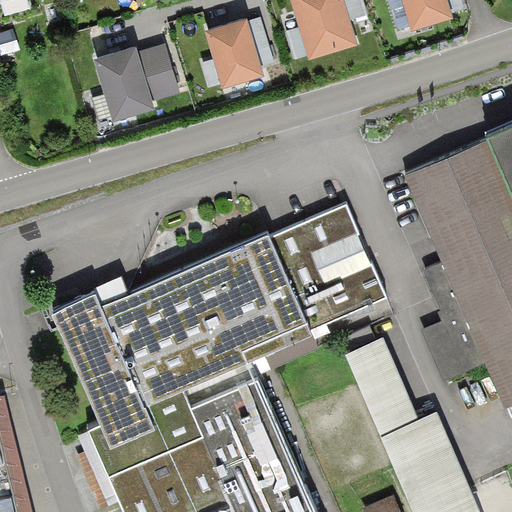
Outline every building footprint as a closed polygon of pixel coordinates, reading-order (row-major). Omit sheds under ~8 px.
[(345,0),(292,0),(309,55),(358,41),(350,14),(345,0)] [(364,0),(345,0),(350,14),(368,9),(364,0)] [(451,0),(405,0),(412,21),(454,9),(453,5),(451,0)] [(266,66),(248,8),(205,21),(223,79),(266,66)] [(14,26),(0,29),(0,52),(20,47),(14,26)] [(136,36),(94,49),(113,113),(155,100),(154,95),(139,46),(136,36)] [(166,38),(139,46),(154,95),(181,87),(166,38)] [(511,108),(485,119),(490,129),(511,181),(511,108)] [(511,181),(490,129),(404,166),(443,256),(423,265),(441,306),(438,307),(442,315),(422,324),(444,375),(486,357),(505,400),(508,399),(511,407),(511,181)] [(347,198),(272,230),(312,322),(387,290),(347,198)] [(95,281),(52,300),(103,414),(111,432),(153,413),(145,395),(183,378),(250,349),(312,322),(272,230),(268,221),(101,295),(95,281)] [(383,328),(346,344),(418,511),(483,511),(479,502),(480,502),(437,402),(419,410),(383,328)] [(250,349),(183,378),(242,511),(289,511),(316,501),(250,349)] [(103,414),(89,420),(129,511),(242,511),(183,378),(145,395),(153,413),(111,432),(103,414)] [(0,459),(5,459),(13,492),(0,495),(0,511),(35,511),(5,387),(0,388),(0,459)] [(363,503),(366,511),(403,511),(394,490),(363,503)] [(320,511),(316,501),(289,511),(320,511)]
